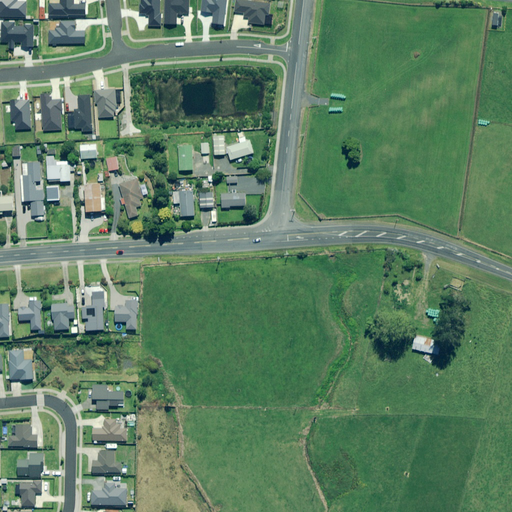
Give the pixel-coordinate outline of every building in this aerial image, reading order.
[(16,0),(0,0),(0,16),(26,18),(26,2),(17,1),(16,0)] [(49,4),(49,16),(85,16),(85,4),(74,4),(73,0),(60,0),(60,4),(49,4)] [(159,27),(159,0),(140,0),(140,14),(150,14),(149,26),(159,27)] [(165,0),(165,24),(176,25),(177,13),(188,14),(188,0),(165,0)] [(212,24),(223,26),(226,0),(202,0),(201,10),(214,12),(212,24)] [(269,3),(237,0),(236,0),(236,11),(244,12),(244,17),(249,18),(248,23),(264,24),(265,15),(268,15),(269,3)] [(14,22),(2,22),(1,42),(10,42),(10,48),(14,48),(14,43),(22,43),(22,46),(33,46),(33,26),(25,25),(25,27),(14,26),(14,22)] [(49,31),(49,43),(85,43),(84,31),(75,32),(75,22),(60,22),(61,28),(56,28),(56,31),(49,31)] [(114,89),(94,91),(96,104),(98,103),(99,118),(117,117),(114,89)] [(51,93),(40,94),(44,131),(62,130),(60,110),(61,110),(60,99),(52,100),(51,93)] [(92,131),(89,95),(78,96),(79,109),(73,109),(75,128),(82,127),(82,132),(92,131)] [(17,99),(10,100),(12,121),(16,121),(16,130),(31,129),(28,100),(17,101),(17,99)] [(225,155),(224,136),(219,136),(219,139),(214,139),(215,155),(225,155)] [(254,153),(249,136),(239,138),(241,143),(227,147),(231,160),(254,153)] [(98,158),(97,145),(81,146),(82,159),(98,158)] [(193,170),(192,146),(179,147),(180,170),(193,170)] [(55,156),(47,157),(48,182),(74,181),(74,171),(75,171),(75,162),(55,163),(55,156)] [(120,169),(117,157),(107,159),(109,171),(120,169)] [(41,181),(40,163),(23,164),(24,176),(21,176),(23,202),(45,200),(45,190),(36,190),(36,182),(41,181)] [(144,198),(138,179),(120,184),(124,199),(122,199),(123,205),(126,204),(130,218),(139,216),(137,207),(142,206),(140,200),(144,198)] [(105,192),(105,184),(85,185),(87,212),(107,211),(106,198),(102,198),(102,193),(105,192)] [(59,187),(48,188),(48,200),(59,200),(59,187)] [(194,216),(193,190),(180,191),(181,216),(194,216)] [(3,194),(2,192),(0,192),(0,214),(3,214),(3,211),(14,211),(13,197),(12,197),(11,194),(3,194)] [(213,208),(213,192),(200,193),(200,208),(213,208)] [(246,206),(246,193),(222,194),(222,208),(230,208),(230,206),(246,206)] [(46,215),(45,202),(32,203),(33,216),(46,215)] [(413,286),(393,282),(391,296),(394,297),(391,310),(407,313),(413,286)] [(105,307),(105,299),(93,300),(93,307),(82,307),(83,319),(89,319),(89,322),(86,323),(87,331),(104,330),(103,307),(105,307)] [(137,330),(138,302),(126,301),(126,307),(116,307),(116,322),(127,322),(127,330),(137,330)] [(41,302),(29,302),(29,309),(19,309),(20,321),(31,320),(32,330),(41,330),(41,302)] [(68,307),(67,303),(52,304),(53,320),(54,320),(55,330),(70,329),(69,319),(75,319),(74,307),(68,307)] [(0,337),(10,337),(9,305),(0,305),(0,337)] [(441,342),(416,336),(413,349),(425,352),(424,356),(433,358),(434,354),(438,355),(440,349),(441,342)] [(24,361),(23,351),(9,352),(10,380),(33,379),(32,361),(24,361)] [(108,386),(94,386),(93,399),(98,400),(97,410),(109,410),(109,406),(119,407),(119,404),(123,404),(124,392),(107,391),(108,386)] [(115,419),(106,419),(106,429),(92,429),(92,440),(126,440),(126,429),(120,429),(120,424),(115,424),(115,419)] [(24,447),(24,448),(37,449),(38,436),(32,435),(32,426),(16,425),(16,437),(9,437),(8,447),(24,447)] [(115,463),(115,452),(101,452),(101,454),(98,454),(98,457),(98,461),(93,461),(93,474),(122,474),(122,463),(115,463)] [(44,455),(30,454),(30,461),(19,460),(18,476),(41,478),(41,471),(43,471),(44,455)] [(20,485),(16,485),(16,494),(20,494),(20,497),(21,497),(21,507),(35,507),(35,493),(42,493),(42,482),(33,482),(33,484),(20,484),(20,485)] [(115,484),(106,484),(106,488),(102,488),(102,492),(98,492),(92,491),(91,505),(126,506),(127,489),(115,489),(115,484)]
